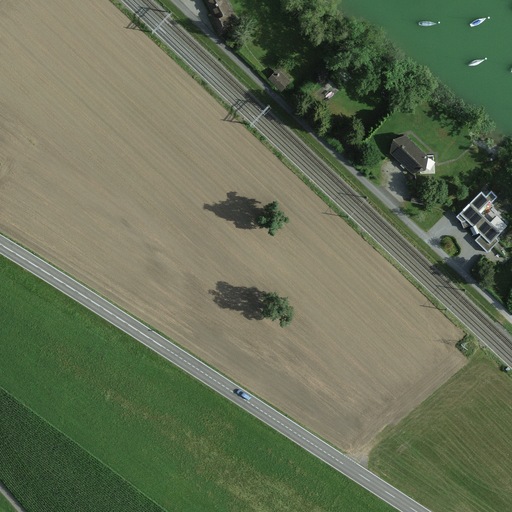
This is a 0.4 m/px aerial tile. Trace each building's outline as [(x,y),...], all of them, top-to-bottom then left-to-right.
[(202,0),(209,17),(221,35),(234,30),(232,20),(234,15),(227,0),(202,0)] [(288,78),(277,69),(268,78),(279,88),(288,78)] [(393,141),(390,155),(415,176),(428,169),(429,157),(404,137),(393,141)] [(485,193),(482,190),(456,217),(461,222),(467,216),(486,235),(479,241),(489,251),(500,240),(496,237),(509,223),(492,206),(501,197),(491,187),(485,193)] [(431,198),(413,195),(411,204),(428,208),(431,198)]
